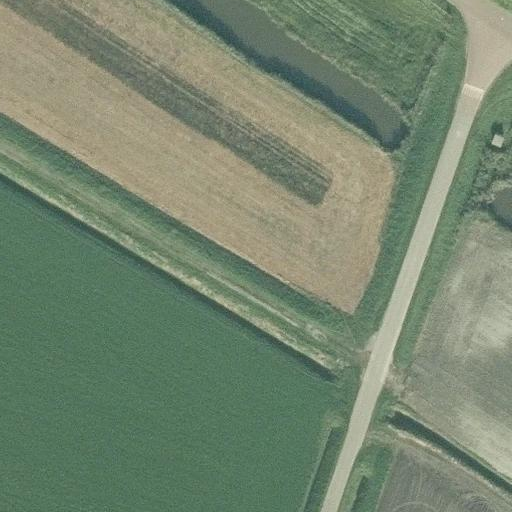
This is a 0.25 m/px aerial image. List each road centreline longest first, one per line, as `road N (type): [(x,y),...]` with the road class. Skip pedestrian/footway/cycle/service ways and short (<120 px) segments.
road 1 (unclassified): [(326,511),(494,17)]
road 2 (track): [(375,366),(0,145)]
